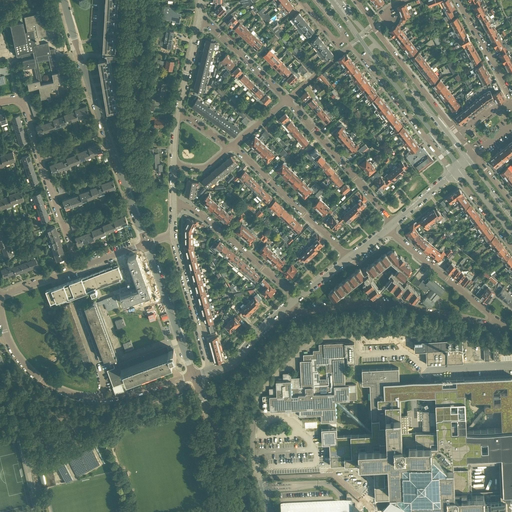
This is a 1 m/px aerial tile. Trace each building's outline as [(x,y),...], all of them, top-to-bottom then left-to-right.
[(117,18),(118,0),(106,0),(103,52),(105,53),(107,53),(108,56),(108,58),(99,60),(107,112),(119,110),(111,58),(115,57),(116,53),(115,53),(117,18)] [(282,8),(289,2),(288,0),(282,0),(278,4),(281,8),(282,8)] [(473,8),(476,14),(484,9),(482,6),(483,6),(481,1),(475,4),(477,6),(473,8)] [(226,9),(222,6),(223,5),(224,2),(222,2),(215,2),(215,9),(216,10),(215,11),(220,16),(226,9)] [(294,7),(289,2),(282,8),(281,8),(279,10),(284,16),(286,14),(285,13),(294,7)] [(397,11),(398,13),(408,10),(412,8),(410,5),(408,6),(407,3),(397,7),(398,10),(397,11)] [(455,8),(452,3),(444,7),(446,10),(444,11),(447,16),(444,18),(445,20),(451,17),(453,16),(450,11),(455,8)] [(165,7),(164,13),(163,19),(173,20),(173,22),(179,23),(181,14),(174,12),(174,8),(169,8),(165,7)] [(412,8),(408,10),(398,13),(399,15),(400,15),(401,18),(400,19),(399,21),(404,23),(406,19),(405,18),(411,15),(414,15),(412,8)] [(486,8),(484,9),(476,14),(479,19),(488,14),(487,11),(488,11),(486,8)] [(291,18),(296,23),(303,18),(298,13),(291,18)] [(38,14),(24,17),(27,32),(24,33),(22,22),(20,22),(10,25),(17,57),(21,57),(24,70),(34,67),(36,80),(27,82),(28,89),(38,87),(39,91),(40,98),(46,97),(48,100),(50,100),(49,91),(54,90),(56,93),(58,93),(57,85),(62,83),(63,86),(64,87),(66,86),(64,76),(60,77),(59,72),(59,71),(58,68),(59,68),(58,64),(57,65),(54,49),(49,50),(48,43),(39,44),(38,37),(46,35),(43,22),(40,22),(38,14)] [(479,19),(482,24),(490,20),(488,17),(489,16),(488,14),(479,19)] [(233,26),(238,20),(233,16),(227,23),(232,27),(233,26)] [(451,24),(452,27),(460,23),(457,17),(453,20),(451,17),(445,20),(445,21),(446,23),(448,22),(450,25),(451,24)] [(306,22),(303,18),(296,23),(299,28),(306,22)] [(234,29),(239,33),(245,27),(240,22),(238,20),(233,26),(235,27),(234,29)] [(491,23),(490,20),(482,24),(485,29),(494,24),(492,22),(491,23)] [(399,23),(397,25),(395,26),(395,25),(391,28),(392,29),(390,30),(391,32),(390,33),(391,34),(390,34),(390,35),(391,36),(392,36),(393,36),(393,37),(405,28),(404,27),(401,30),(399,27),(401,25),(402,24),(404,24),(404,23),(399,21),(399,23)] [(273,30),(278,26),(279,24),(277,22),(271,27),(273,30)] [(299,28),(303,33),(310,27),(306,22),(299,28)] [(463,28),(460,23),(452,27),(454,30),(448,33),(449,34),(447,35),(448,36),(453,34),(463,28)] [(485,29),(488,35),(495,31),(494,27),(497,25),(496,23),(494,24),(485,29)] [(249,30),(249,31),(243,37),(248,41),(254,35),(251,32),(255,28),(253,26),(251,29),(250,29),(249,30)] [(278,26),(273,30),(275,33),(279,37),(284,33),(278,26)] [(249,30),(245,27),(239,33),(243,37),(249,31),(249,30)] [(314,31),(310,27),(303,33),(307,37),(314,31)] [(395,39),(397,42),(405,35),(403,32),(406,29),(405,28),(393,37),(394,36),(396,38),(395,39)] [(455,39),(458,38),(466,33),(463,28),(453,34),(452,34),(455,39)] [(161,42),(159,52),(175,55),(178,39),(173,38),(174,31),(166,29),(165,33),(161,32),(159,42),(161,42)] [(497,33),(495,31),(488,35),(491,40),(500,35),(498,33),(497,33)] [(256,33),(254,35),(248,41),(252,45),(258,39),(260,37),(256,33)] [(469,39),(466,33),(458,38),(460,41),(456,42),(458,45),(469,39)] [(407,38),(405,35),(397,42),(399,44),(400,43),(402,46),(413,38),(412,37),(411,35),(407,38)] [(491,40),(493,45),(501,41),(499,38),(501,37),(500,35),(491,40)] [(311,42),(315,46),(322,40),(318,36),(311,42)] [(403,49),(405,52),(413,45),(411,42),(414,39),(416,37),(415,36),(412,37),(413,38),(402,46),(404,48),(403,49)] [(217,42),(215,42),(213,41),(214,39),(209,37),(208,40),(206,39),(204,47),(215,49),(217,42)] [(263,43),(258,39),(252,45),(257,50),(263,43)] [(462,45),(464,48),(472,44),(469,39),(458,45),(459,47),(462,45)] [(326,45),(322,40),(315,46),(319,51),(326,45)] [(503,44),(501,41),(493,45),(496,50),(500,48),(501,51),(506,48),(505,46),(505,45),(504,43),(503,44)] [(475,49),(472,44),(464,48),(466,51),(462,53),(463,55),(475,49)] [(316,53),(320,58),(330,50),(326,45),(319,51),(316,53)] [(415,48),(413,45),(405,52),(406,54),(408,53),(410,56),(420,47),(419,45),(415,48)] [(499,55),(502,61),(510,57),(508,54),(510,53),(508,50),(511,49),(509,46),(506,48),(501,51),(503,53),(499,55)] [(215,49),(204,47),(203,54),(213,57),(215,49)] [(263,56),(267,60),(274,54),(276,52),(272,48),(270,50),(269,49),(263,56)] [(302,54),(297,49),(293,52),(297,58),(302,54)] [(478,54),(475,49),(463,55),(465,57),(468,55),(470,59),(478,54)] [(333,55),(330,50),(320,58),(322,60),(324,58),(326,60),(333,55)] [(411,58),(415,63),(423,57),(419,52),(411,58)] [(213,57),(203,54),(201,61),(211,64),(213,57)] [(274,54),(267,60),(272,64),(278,58),(274,54)] [(340,63),(342,65),(350,58),(346,54),(345,54),(338,60),(340,63)] [(478,54),(470,59),(471,61),(469,63),(472,67),(478,64),(476,62),(481,60),(478,54)] [(224,66),(230,60),(226,55),(221,60),(225,65),(224,66)] [(427,63),(423,57),(415,63),(417,65),(416,66),(419,69),(427,63)] [(511,59),(511,60),(510,57),(502,61),(505,66),(511,62),(511,59)] [(272,64),(276,69),(282,62),(278,58),(272,64)] [(350,59),(350,58),(342,65),(344,68),(341,70),(343,72),(353,64),(350,59)] [(158,60),(156,68),(165,70),(165,68),(172,70),(174,61),(167,60),(167,61),(158,60)] [(235,64),(230,60),(224,66),(227,70),(228,71),(230,69),(235,64)] [(211,64),(201,61),(199,68),(208,70),(210,71),(211,64)] [(286,67),(282,62),(276,69),(280,73),(286,67)] [(421,71),(423,73),(431,67),(427,63),(419,69),(420,71),(421,71)] [(347,72),(350,75),(358,69),(356,66),(355,66),(353,64),(343,72),(344,74),(347,72)] [(474,68),(477,74),(486,70),(483,64),(474,68)] [(311,73),(314,71),(316,69),(313,65),(310,67),(310,66),(307,68),(311,73)] [(235,74),(237,76),(242,72),(242,71),(238,67),(231,74),(233,76),(235,74)] [(286,76),(288,78),(293,73),(291,71),(286,67),(280,73),(285,77),(286,76)] [(435,72),(431,67),(423,73),(425,75),(424,76),(426,79),(435,72)] [(210,71),(208,70),(199,68),(197,76),(206,78),(208,78),(210,71)] [(228,71),(227,70),(221,77),(223,79),(231,70),(230,69),(228,71)] [(359,70),(358,69),(350,75),(352,78),(349,80),(350,82),(361,74),(359,71),(359,70)] [(489,75),(486,70),(477,74),(480,79),(489,75)] [(243,85),(245,83),(249,79),(244,74),(242,72),(237,76),(233,81),(235,82),(237,80),(237,81),(237,80),(242,85),(243,85)] [(435,72),(426,79),(428,81),(429,81),(431,83),(439,77),(435,72)] [(293,73),(288,78),(287,80),(291,84),(298,78),(293,73)] [(355,82),(358,85),(366,79),(364,76),(363,76),(361,74),(350,82),(352,84),(355,82)] [(480,79),(483,84),(483,85),(486,83),(492,80),(489,75),(480,79)] [(197,76),(196,83),(204,85),(206,78),(197,76)] [(249,79),(245,83),(243,85),(246,88),(248,86),(249,88),(254,83),(249,79)] [(367,80),(366,79),(358,85),(360,88),(357,90),(358,92),(361,89),(362,90),(369,84),(367,81),(367,80)] [(440,79),(433,85),(435,88),(434,89),(436,91),(444,85),(440,79)] [(492,84),(501,100),(506,98),(501,89),(500,89),(496,80),(491,83),(492,84)] [(165,93),(166,88),(167,83),(157,82),(156,87),(158,87),(156,98),(163,99),(164,93),(165,93)] [(206,85),(204,85),(196,83),(194,90),(205,93),(206,85)] [(247,90),(253,95),(255,93),(254,92),(259,88),(254,83),(249,88),(247,90)] [(496,103),(501,100),(492,84),(491,83),(487,85),(492,94),(494,99),(496,103)] [(363,92),(365,95),(373,88),(372,86),(371,86),(369,84),(362,90),(361,89),(358,92),(360,94),(363,92)] [(448,90),(444,85),(436,91),(438,93),(439,93),(441,95),(448,90)] [(487,85),(481,89),(489,102),(489,101),(494,99),(492,94),(487,85)] [(305,101),(306,100),(311,96),(313,98),(316,95),(313,92),(313,93),(311,91),(307,86),(304,89),(306,91),(301,96),(305,101)] [(484,105),(489,102),(481,89),(480,89),(479,86),(475,89),(474,87),(471,89),(484,105)] [(255,93),(253,95),(258,100),(260,98),(264,93),(259,88),(254,92),(255,93)] [(375,90),(373,88),(365,95),(368,98),(364,100),(366,102),(370,100),(377,94),(375,91),(375,90)] [(479,109),(484,105),(471,89),(466,93),(465,97),(466,97),(469,95),(479,109)] [(452,95),(448,90),(441,95),(443,98),(442,99),(444,101),(452,95)] [(264,93),(260,98),(258,100),(257,100),(264,106),(271,99),(267,94),(266,95),(264,93)] [(452,95),(444,101),(445,103),(446,103),(449,106),(456,100),(461,95),(462,95),(461,93),(454,98),(452,95)] [(317,97),(316,95),(313,98),(311,96),(306,100),(308,102),(312,107),(317,103),(319,101),(316,98),(317,97)] [(372,103),(374,106),(382,99),(381,97),(380,97),(378,95),(370,100),(367,103),(369,105),(372,103)] [(475,113),(479,109),(469,95),(466,97),(465,97),(465,100),(475,113)] [(239,103),(233,96),(230,99),(236,105),(239,103)] [(192,106),(198,111),(203,103),(197,99),(196,100),(194,99),(191,103),(193,105),(192,106)] [(373,111),(375,113),(378,111),(386,105),(384,103),(385,102),(382,99),(374,106),(377,109),(373,111)] [(460,105),(456,100),(449,106),(453,111),(460,105)] [(470,117),(475,113),(465,100),(464,103),(461,106),(470,117)] [(324,106),(319,101),(317,103),(312,107),(317,113),(322,108),(324,106)] [(198,111),(204,115),(209,107),(203,103),(198,111)] [(386,105),(378,111),(375,113),(377,115),(380,113),(382,116),(390,109),(389,107),(388,108),(386,105)] [(86,106),(80,107),(82,116),(88,114),(86,106)] [(470,117),(461,106),(457,109),(466,120),(470,117)] [(74,110),(77,117),(82,116),(80,107),(74,109),(74,110)] [(204,115),(210,119),(215,112),(209,107),(204,115)] [(317,113),(321,118),(329,112),(326,109),(324,111),(322,108),(317,113)] [(392,112),(390,109),(382,116),(385,119),(381,121),(383,123),(394,115),(392,113),(392,112)] [(453,113),(455,116),(456,116),(453,118),(459,125),(461,123),(461,124),(466,120),(457,109),(453,112),(453,113)] [(74,110),(69,112),(71,121),(77,119),(77,117),(74,110)] [(210,119),(216,123),(222,114),(216,110),(215,112),(210,119)] [(247,111),(244,113),(251,120),(253,119),(247,111)] [(63,115),(66,122),(71,121),(69,112),(63,114),(63,115)] [(333,117),(332,116),(329,112),(321,118),(326,123),(331,119),(333,117)] [(282,125),(282,124),(289,119),(289,118),(285,113),(278,120),(282,125)] [(228,119),(222,114),(216,123),(222,128),(228,119)] [(11,118),(12,121),(14,127),(21,124),(19,115),(11,118)] [(63,115),(57,117),(60,125),(66,123),(66,122),(63,115)] [(385,125),(388,123),(390,126),(398,119),(397,117),(396,118),(394,115),(383,123),(385,125)] [(52,120),(55,127),(60,125),(57,117),(52,119),(52,120)] [(151,117),(151,120),(155,120),(155,126),(164,126),(164,120),(159,120),(159,117),(151,117)] [(235,123),(228,119),(222,128),(228,132),(233,124),(235,123)] [(289,119),(282,124),(288,132),(295,126),(291,121),(289,119)] [(402,125),(400,123),(400,122),(398,119),(390,126),(389,127),(391,130),(389,131),(391,134),(394,131),(402,125)] [(52,120),(46,122),(49,130),(55,128),(55,127),(52,120)] [(46,122),(41,124),(43,132),(49,130),(46,122)] [(24,133),(21,124),(14,127),(16,136),(24,133)] [(38,134),(43,132),(41,124),(35,126),(38,134)] [(240,129),(233,124),(228,132),(234,136),(240,129)] [(267,124),(264,127),(271,134),(274,131),(267,124)] [(295,135),(300,131),(295,126),(288,132),(293,137),(294,135),(295,135)] [(335,135),(338,139),(345,133),(346,131),(342,126),(334,133),(336,135),(335,135)] [(397,134),(399,137),(407,131),(406,129),(405,129),(403,126),(395,132),(392,135),(394,137),(397,134)] [(266,135),(268,133),(265,129),(263,132),(261,135),(262,135),(260,138),(262,139),(264,137),(265,138),(268,136),(266,135)] [(304,137),(300,131),(295,135),(299,141),(304,137)] [(409,134),(407,131),(399,137),(402,140),(399,143),(400,145),(411,137),(409,135),(409,134)] [(16,136),(18,141),(19,145),(27,143),(24,133),(16,136)] [(349,137),(345,133),(338,139),(338,140),(339,142),(340,141),(342,144),(350,136),(349,137)] [(247,142),(253,148),(261,140),(256,136),(251,141),(249,140),(247,142)] [(346,148),(353,142),(351,140),(352,138),(350,136),(342,144),(344,145),(343,147),(345,148),(346,148)] [(309,142),(304,137),(299,141),(297,142),(301,147),(302,149),(305,147),(304,146),(309,142)] [(405,144),(407,148),(415,141),(413,139),(411,137),(400,145),(402,147),(405,144)] [(266,145),(261,140),(253,148),(256,150),(255,151),(257,154),(266,145)] [(417,144),(415,141),(407,148),(410,150),(407,153),(405,155),(406,157),(411,153),(419,147),(417,144)] [(356,145),(353,142),(346,148),(349,152),(350,151),(351,153),(359,146),(357,144),(356,145)] [(99,143),(93,145),(96,153),(102,151),(99,143)] [(358,150),(361,153),(368,147),(365,144),(358,150)] [(87,148),(90,155),(96,153),(93,145),(87,147),(87,148)] [(266,145),(257,154),(259,155),(260,155),(263,157),(270,150),(266,145)] [(419,147),(411,153),(406,157),(418,172),(419,172),(433,161),(433,160),(421,145),(419,147)] [(503,148),(511,159),(511,149),(508,145),(503,148)] [(87,148),(82,150),(85,158),(91,156),(90,155),(87,148)] [(148,151),(150,151),(152,151),(152,155),(153,155),(154,167),(155,167),(155,171),(162,171),(162,164),(159,164),(159,153),(159,151),(153,151),(154,148),(153,148),(148,148),(148,151)] [(315,148),(310,153),(307,155),(309,157),(311,155),(314,158),(319,153),(315,148)] [(509,163),(511,160),(511,159),(503,148),(494,156),(500,164),(506,159),(509,163)] [(77,153),(79,160),(85,158),(82,150),(76,152),(77,153)] [(275,154),(270,150),(263,157),(265,159),(264,160),(266,162),(267,161),(268,162),(275,154)] [(12,151),(6,153),(9,163),(15,161),(12,151)] [(0,156),(0,157),(3,165),(9,163),(6,153),(0,155),(0,156)] [(79,160),(77,153),(71,155),(74,163),(80,161),(79,160)] [(318,167),(321,165),(325,161),(321,156),(319,153),(314,158),(312,160),(318,167)] [(21,158),(24,167),(32,164),(29,155),(21,158)] [(66,158),(68,165),(74,163),(71,155),(65,157),(66,158)] [(231,156),(225,161),(232,170),(238,165),(231,156)] [(490,159),(487,161),(495,171),(497,168),(500,171),(504,168),(500,164),(494,156),(490,159)] [(66,158),(60,160),(63,169),(69,166),(68,165),(66,158)] [(364,170),(372,163),(370,161),(369,162),(366,159),(360,164),(360,165),(360,166),(362,167),(363,167),(364,170)] [(396,166),(402,173),(406,170),(409,167),(405,162),(403,159),(399,163),(400,164),(397,166),(396,166)] [(60,160),(54,162),(57,171),(63,169),(60,160)] [(226,174),(232,170),(225,161),(219,166),(226,174)] [(330,166),(325,161),(321,165),(325,170),(330,166)] [(402,173),(396,166),(394,163),(393,161),(391,163),(394,168),(394,169),(391,172),(397,178),(398,178),(400,177),(400,176),(402,173)] [(52,173),(57,171),(54,162),(49,164),(52,173)] [(279,174),(281,175),(289,167),(286,164),(284,162),(276,170),(279,173),(279,174)] [(373,165),(372,163),(364,170),(366,172),(366,173),(367,174),(368,174),(369,175),(375,169),(373,166),(373,165)] [(35,173),(32,164),(24,167),(27,176),(35,173)] [(221,179),(226,174),(219,166),(213,171),(221,179)] [(325,170),(329,175),(334,171),(330,166),(325,170)] [(293,172),(289,167),(281,175),(283,177),(286,179),(293,172)] [(500,172),(504,178),(511,172),(507,167),(500,172)] [(215,184),(221,179),(213,171),(208,175),(215,184)] [(240,181),(242,183),(249,175),(245,171),(239,177),(241,179),(240,181)] [(334,171),(329,175),(328,177),(332,182),(339,177),(334,171)] [(384,188),(389,184),(386,181),(385,182),(381,177),(382,176),(378,171),(372,176),(375,180),(374,181),(382,191),(384,189),(384,188)] [(288,183),(290,184),(298,176),(293,172),(286,179),(288,182),(288,183)] [(393,181),(397,178),(391,172),(388,174),(387,173),(384,175),(385,176),(386,176),(388,179),(386,181),(389,184),(389,183),(393,180),(393,181)] [(38,182),(35,173),(27,176),(30,185),(38,182)] [(209,189),(215,184),(208,175),(202,180),(209,189)] [(254,180),(249,175),(242,183),(240,185),(242,187),(242,186),(245,188),(248,186),(254,180)] [(303,181),(298,176),(290,184),(292,186),(293,186),(295,188),(303,181)] [(339,177),(332,182),(337,188),(343,182),(339,177)] [(106,181),(109,189),(115,187),(112,179),(106,181)] [(198,182),(197,182),(188,180),(186,188),(196,190),(198,182)] [(258,184),(254,180),(248,186),(253,190),(258,184)] [(103,191),(109,189),(106,181),(100,183),(101,184),(103,191)] [(297,192),(299,193),(307,185),(303,181),(295,188),(298,191),(297,192)] [(341,193),(342,195),(345,198),(347,196),(345,193),(350,188),(346,183),(340,188),(343,191),(341,193)] [(95,186),(98,194),(104,192),(103,191),(101,184),(95,186)] [(263,188),(258,184),(253,190),(257,195),(263,188)] [(310,188),(307,185),(299,193),(301,195),(302,195),(305,197),(312,190),(315,192),(319,188),(315,184),(313,186),(312,186),(310,188)] [(92,196),(98,194),(95,186),(89,188),(90,189),(92,196)] [(196,190),(186,188),(185,195),(195,197),(196,190)] [(260,201),(262,199),(268,193),(263,188),(257,195),(255,197),(260,201)] [(447,197),(451,202),(455,199),(463,193),(459,188),(447,197)] [(84,191),(87,199),(93,197),(92,196),(90,189),(84,191)] [(321,189),(316,194),(318,197),(324,190),(322,189),(321,189)] [(21,191),(14,193),(17,202),(24,200),(21,191)] [(81,201),(87,199),(84,191),(78,193),(79,194),(81,201)] [(9,196),(11,204),(17,202),(14,193),(8,195),(9,196)] [(32,196),(35,205),(43,202),(40,193),(32,196)] [(203,204),(206,207),(212,200),(209,197),(211,196),(209,194),(210,194),(209,193),(202,202),(203,203),(203,204)] [(272,197),(268,193),(262,199),(260,201),(262,203),(262,202),(265,205),(266,204),(272,197)] [(463,193),(455,199),(457,202),(454,205),(455,206),(466,198),(462,194),(463,193)] [(73,196),(76,204),(82,202),(81,201),(79,194),(73,196)] [(354,200),(354,201),(356,203),(362,209),(366,205),(364,203),(367,200),(362,195),(361,196),(360,194),(358,195),(358,196),(360,198),(358,199),(356,199),(354,200)] [(9,196),(2,198),(5,207),(12,205),(11,204),(9,196)] [(70,206),(76,204),(73,196),(67,198),(70,206)] [(70,206),(67,198),(62,200),(64,208),(70,206)] [(313,206),(318,210),(324,204),(318,198),(315,201),(316,202),(313,206)] [(466,198),(455,206),(457,208),(460,206),(462,209),(470,203),(466,198)] [(215,202),(212,200),(206,207),(211,211),(218,203),(216,201),(215,202)] [(275,200),(269,206),(266,209),(271,213),(274,211),(280,204),(275,200)] [(46,211),(43,202),(35,205),(38,214),(46,211)] [(214,213),(216,215),(223,207),(221,205),(218,203),(211,211),(211,212),(213,214),(214,213)] [(360,210),(362,209),(356,203),(354,205),(355,206),(352,208),(357,213),(360,211),(360,210)] [(284,209),(280,204),(274,211),(278,215),(284,209)] [(330,209),(324,204),(318,210),(323,215),(326,212),(327,213),(328,211),(331,214),(332,213),(335,210),(338,206),(335,204),(330,209)] [(462,215),(464,217),(474,209),(470,204),(463,210),(465,213),(462,215)] [(225,209),(223,207),(216,215),(221,219),(227,212),(224,210),(225,209)] [(357,214),(357,213),(352,208),(348,212),(353,218),(355,215),(356,216),(357,214)] [(434,209),(430,212),(437,220),(438,222),(441,220),(440,219),(443,217),(436,208),(434,209)] [(278,215),(283,219),(289,213),(284,209),(278,215)] [(476,211),(474,209),(464,217),(465,219),(468,217),(471,220),(479,213),(477,211),(476,211)] [(352,218),(353,218),(348,212),(345,210),(340,215),(342,217),(341,219),(342,220),(345,218),(348,222),(351,220),(352,219),(352,218)] [(49,220),(46,211),(38,214),(42,223),(49,220)] [(227,212),(221,219),(224,222),(225,222),(226,223),(234,215),(233,214),(231,213),(230,215),(227,212)] [(431,224),(437,220),(430,212),(429,212),(427,213),(427,214),(425,216),(431,224)] [(293,218),(289,213),(283,219),(287,224),(293,218)] [(470,225),(471,227),(482,219),(480,217),(480,216),(479,213),(471,220),(473,223),(470,225)] [(125,215),(119,217),(122,225),(128,223),(125,215)] [(339,223),(342,220),(341,219),(338,221),(333,216),(327,223),(335,231),(337,229),(337,228),(341,224),(339,223)] [(429,226),(431,224),(425,216),(421,218),(422,219),(417,223),(419,226),(422,223),(427,230),(430,227),(429,226)] [(114,221),(117,227),(122,225),(119,217),(113,219),(114,221)] [(188,221),(186,225),(194,228),(196,223),(197,223),(198,221),(194,219),(194,220),(192,219),(191,220),(189,218),(188,218),(187,218),(187,219),(186,219),(186,220),(187,220),(187,221),(188,221)] [(287,224),(292,228),(298,222),(293,218),(287,224)] [(484,222),(482,219),(471,227),(473,229),(476,227),(478,230),(486,223),(485,221),(484,222)] [(114,221),(108,223),(111,231),(117,229),(117,227),(114,221)] [(303,227),(298,222),(292,228),(297,233),(303,227)] [(419,226),(417,223),(416,222),(408,227),(410,230),(405,234),(407,236),(410,239),(418,233),(415,228),(416,228),(417,229),(420,227),(419,226)] [(103,226),(106,233),(111,231),(108,223),(102,225),(103,226)] [(240,235),(246,228),(247,227),(242,223),(235,231),(240,235)] [(478,235),(479,237),(490,229),(488,226),(486,223),(478,230),(481,233),(478,235)] [(185,234),(196,234),(196,231),(193,231),(194,228),(186,225),(185,228),(185,234)] [(48,236),(57,233),(55,226),(46,230),(48,236)] [(103,226),(97,228),(100,236),(106,234),(106,233),(103,226)] [(92,231),(95,238),(100,236),(97,228),(91,230),(92,231)] [(249,231),(246,228),(240,235),(240,236),(240,237),(242,238),(243,238),(245,240),(251,233),(254,230),(252,228),(251,228),(249,231)] [(494,234),(490,229),(479,237),(481,239),(484,237),(486,240),(494,234)] [(86,233),(89,241),(95,239),(95,238),(92,231),(86,233)] [(315,241),(313,243),(318,248),(323,244),(320,241),(323,239),(315,231),(311,235),(314,237),(315,237),(313,239),(315,241)] [(59,238),(57,233),(48,236),(50,242),(59,238)] [(86,233),(81,235),(84,243),(89,241),(86,233)] [(251,233),(245,240),(250,244),(256,237),(257,236),(255,234),(253,235),(251,233)] [(419,234),(418,233),(410,239),(411,241),(413,243),(413,244),(416,246),(424,237),(419,234)] [(78,245),(84,243),(81,235),(75,237),(78,245)] [(487,247),(488,248),(499,240),(495,235),(487,241),(490,244),(487,247)] [(421,249),(422,250),(429,242),(424,237),(416,246),(420,250),(421,249)] [(62,245),(59,238),(50,242),(52,248),(61,245),(62,245)] [(317,250),(318,248),(313,243),(310,240),(309,239),(307,240),(309,243),(311,245),(312,245),(309,248),(315,253),(317,251),(317,250)] [(493,248),(495,251),(503,245),(502,245),(503,244),(501,242),(500,242),(499,240),(488,248),(490,250),(493,248)] [(219,251),(219,250),(224,245),(219,241),(216,245),(214,243),(209,249),(212,251),(213,249),(215,250),(216,249),(219,251)] [(433,245),(429,242),(422,250),(423,251),(426,254),(433,245)] [(263,256),(269,249),(267,247),(268,245),(267,244),(267,243),(266,243),(259,251),(261,253),(260,253),(263,256)] [(9,244),(7,245),(1,247),(1,248),(5,259),(13,256),(9,244)] [(51,248),(54,254),(63,251),(61,245),(52,248),(51,248)] [(229,249),(224,245),(219,250),(219,251),(224,256),(229,249)] [(430,257),(432,258),(439,250),(433,245),(426,254),(430,257)] [(507,250),(503,245),(495,251),(499,256),(507,250)] [(310,258),(315,253),(309,248),(307,246),(304,249),(306,251),(304,252),(310,258)] [(447,258),(449,260),(450,260),(454,256),(453,255),(457,251),(455,248),(452,251),(448,256),(447,258)] [(229,260),(230,259),(234,254),(229,249),(224,256),(229,260)] [(272,252),(269,249),(263,256),(264,256),(264,257),(266,259),(267,259),(268,260),(275,252),(273,251),(272,252)] [(439,249),(439,250),(432,258),(435,261),(436,260),(438,261),(445,253),(442,251),(439,249)] [(306,261),(310,258),(304,252),(302,250),(299,253),(301,255),(300,257),(299,256),(299,257),(296,253),(294,255),(299,261),(301,259),(304,262),(306,260),(306,261)] [(387,254),(386,253),(366,268),(366,269),(364,267),(362,269),(364,271),(363,271),(360,268),(334,288),(335,289),(328,294),(331,298),(333,301),(341,295),(364,277),(365,278),(364,279),(366,282),(363,284),(373,297),(377,294),(378,295),(382,292),(381,291),(382,291),(386,286),(399,296),(401,293),(408,298),(408,297),(415,302),(420,295),(419,294),(419,293),(409,284),(410,283),(408,281),(407,282),(406,282),(404,285),(397,280),(398,278),(402,281),(410,272),(409,271),(411,269),(411,266),(407,264),(408,263),(400,256),(399,257),(394,250),(392,250),(387,254)] [(499,256),(503,261),(511,255),(507,250),(499,256)] [(65,257),(63,251),(54,254),(56,260),(65,257)] [(277,254),(275,252),(268,260),(270,262),(270,263),(272,265),(273,264),(274,265),(279,258),(276,255),(277,254)] [(240,258),(234,254),(230,259),(229,260),(228,262),(233,266),(240,258)] [(511,261),(511,256),(511,255),(503,261),(507,266),(511,261)] [(198,257),(197,257),(188,259),(189,262),(188,263),(188,265),(197,263),(196,260),(199,259),(198,257)] [(138,287),(123,292),(125,299),(148,291),(136,258),(129,260),(138,287)] [(245,263),(240,258),(233,266),(238,271),(240,268),(245,263)] [(279,258),(274,265),(277,267),(281,270),(282,270),(283,269),(282,269),(283,269),(280,267),(286,260),(285,259),(285,260),(284,258),(282,260),(279,258)] [(28,262),(30,269),(38,267),(35,259),(28,262)] [(446,269),(451,273),(456,266),(451,262),(452,262),(450,260),(449,260),(446,263),(449,265),(446,269)] [(23,272),(30,269),(28,262),(20,265),(23,272)] [(243,275),(245,273),(250,267),(245,263),(240,268),(238,271),(243,275)] [(284,270),(283,269),(282,270),(287,276),(286,277),(288,279),(297,270),(291,264),(290,263),(288,265),(289,266),(288,267),(287,266),(284,270)] [(13,267),(15,274),(15,275),(23,272),(20,265),(13,267)] [(3,278),(15,274),(13,267),(12,266),(0,270),(3,278)] [(122,278),(118,266),(112,269),(111,267),(46,291),(50,304),(65,299),(66,300),(68,299),(67,297),(69,296),(70,298),(72,297),(72,296),(77,294),(77,295),(80,295),(79,292),(81,291),(82,294),(84,293),(84,292),(90,289),(92,295),(97,293),(95,288),(101,286),(101,287),(103,286),(103,284),(105,283),(106,285),(108,284),(107,283),(113,281),(113,282),(115,282),(114,279),(117,279),(117,281),(120,280),(119,279),(122,278)] [(461,271),(456,266),(451,273),(456,277),(461,271)] [(255,271),(250,267),(245,273),(243,275),(248,279),(250,277),(255,271)] [(202,270),(202,268),(200,269),(191,271),(193,277),(200,275),(199,271),(202,270)] [(260,276),(255,271),(250,277),(253,279),(251,282),(253,283),(251,285),(254,287),(258,282),(256,280),(260,276)] [(461,271),(456,277),(460,281),(466,274),(461,271)] [(471,279),(466,274),(460,281),(465,285),(468,282),(471,284),(473,281),(470,279),(471,279)] [(272,288),(263,278),(260,282),(263,286),(264,285),(266,287),(261,293),(266,298),(268,297),(268,298),(274,291),(275,290),(273,288),(272,288)] [(413,283),(418,287),(422,283),(417,278),(413,283)] [(423,301),(427,305),(428,305),(431,306),(440,295),(444,289),(430,278),(429,279),(427,278),(426,280),(427,281),(426,283),(433,289),(423,301)] [(194,286),(195,288),(203,286),(202,283),(205,282),(205,280),(194,282),(195,285),(194,286)] [(480,288),(491,297),(495,292),(490,289),(488,286),(484,283),(480,288)] [(204,289),(203,286),(195,288),(195,291),(196,291),(197,294),(206,292),(208,291),(207,289),(204,289)] [(499,296),(498,297),(501,300),(507,292),(505,290),(506,288),(504,286),(502,287),(499,291),(497,289),(495,291),(499,295),(498,296),(499,296)] [(486,303),(491,297),(480,288),(480,289),(481,290),(480,291),(479,290),(476,293),(480,296),(479,297),(486,303)] [(208,291),(206,292),(197,294),(199,300),(206,298),(206,294),(208,293),(208,291)] [(511,296),(511,295),(507,292),(501,300),(504,302),(504,301),(507,303),(511,296)] [(103,299),(107,311),(118,307),(114,295),(103,299)] [(255,297),(250,302),(256,308),(259,305),(259,304),(260,303),(257,299),(259,297),(257,295),(255,297)] [(251,312),(252,312),(254,311),(254,310),(256,308),(250,302),(245,296),(243,298),(246,301),(248,303),(246,306),(251,312)] [(91,301),(92,303),(85,306),(104,359),(110,357),(111,360),(117,357),(116,354),(114,355),(95,302),(94,300),(91,301)] [(211,303),(200,305),(201,308),(200,309),(201,311),(210,309),(209,306),(211,305),(211,303)] [(240,315),(243,313),(246,316),(247,315),(248,315),(251,312),(246,306),(244,304),(241,308),(242,309),(240,311),(239,309),(237,311),(240,315)] [(99,361),(104,359),(85,306),(80,308),(99,361)] [(210,312),(210,309),(201,311),(201,313),(203,314),(204,317),(214,314),(213,312),(210,312)] [(208,324),(213,323),(212,317),(215,316),(214,314),(204,317),(205,323),(206,322),(207,325),(208,324)] [(235,327),(230,321),(225,316),(224,315),(223,317),(221,320),(223,323),(225,321),(228,323),(225,326),(230,332),(235,327)] [(225,316),(230,321),(235,327),(240,323),(234,317),(232,320),(229,317),(226,315),(225,316)] [(115,321),(117,329),(125,326),(122,318),(115,321)] [(208,337),(210,345),(219,343),(216,334),(208,337)] [(462,339),(425,340),(414,341),(414,351),(426,351),(426,364),(463,363),(462,339)] [(133,348),(131,341),(123,343),(126,351),(133,348)] [(344,364),(355,363),(354,342),(345,343),(344,342),(323,343),(323,344),(318,344),(319,350),(313,350),(313,354),(303,355),(303,360),(300,361),(301,377),(291,378),(291,373),(283,373),(283,381),(276,381),(276,388),(269,388),(269,396),(262,396),(263,411),(299,409),(299,416),(321,415),(321,422),(336,422),(335,404),(336,403),(370,434),(337,436),(336,428),(321,429),(322,444),(329,444),(330,465),(366,464),(373,463),(375,499),(390,499),(390,492),(396,492),(397,498),(395,498),(395,500),(397,502),(396,503),(396,504),(397,505),(398,506),(399,506),(400,506),(400,505),(401,505),(403,507),(405,507),(405,505),(411,505),(411,511),(404,511),(511,511),(511,376),(464,379),(444,380),(434,381),(424,381),(422,381),(414,381),(399,382),(398,368),(362,370),(362,385),(370,384),(372,432),(371,432),(338,401),(338,400),(357,399),(356,384),(345,385),(344,364)] [(210,345),(212,354),(221,351),(219,343),(210,345)] [(129,379),(173,363),(171,358),(176,356),(174,349),(169,350),(168,348),(107,370),(113,386),(130,380),(129,379)] [(212,354),(215,362),(223,360),(221,351),(212,354)] [(122,385),(113,388),(115,394),(124,391),(122,385)] [(80,454),(68,460),(77,477),(88,471),(100,465),(91,448),(80,454)] [(43,467),(44,469),(44,470),(47,485),(56,484),(52,469),(57,466),(66,482),(72,479),(64,462),(61,464),(58,459),(43,467)]
